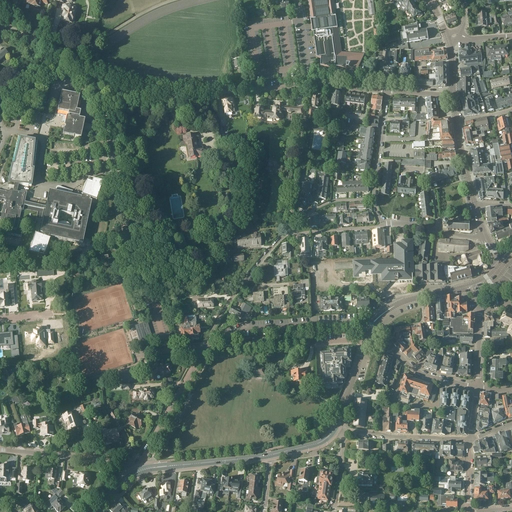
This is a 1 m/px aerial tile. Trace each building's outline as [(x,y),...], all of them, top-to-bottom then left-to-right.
[(73,3),(73,0),(66,0),(66,1),(69,2),(68,6),(63,5),(62,9),(64,9),(62,22),(66,22),(67,24),(70,24),(70,23),(72,24),(75,7),(70,6),(70,2),(73,3)] [(286,2),(285,0),(279,0),(280,3),(281,3),(282,10),(290,8),(288,1),(286,2)] [(308,0),(311,20),(311,21),(312,26),(311,26),(311,27),(312,27),(312,31),(312,32),(313,32),(313,33),(314,38),(314,39),(315,45),(316,51),(316,52),(317,57),(317,58),(321,58),(321,66),(330,67),(342,68),(337,29),(338,29),(338,28),(338,27),(337,23),(337,22),(336,18),(336,17),(336,16),(333,0),(308,0)] [(391,0),(392,2),(396,1),(400,7),(401,13),(403,13),(406,11),(408,10),(415,6),(414,5),(415,4),(414,3),(412,2),(411,0),(410,0),(408,1),(407,0),(406,0),(402,3),(401,1),(402,1),(401,0),(391,0)] [(416,8),(415,6),(408,10),(406,11),(409,16),(411,15),(413,19),(417,16),(418,18),(422,16),(421,13),(421,12),(420,10),(419,10),(418,9),(416,8)] [(447,14),(445,15),(445,17),(445,18),(447,24),(457,20),(455,14),(448,16),(447,14)] [(507,26),(511,25),(509,17),(508,17),(507,14),(502,16),(503,19),(502,19),(504,26),(507,25),(507,26)] [(487,27),(487,24),(491,24),(491,19),(487,20),(478,20),(479,27),(487,27)] [(414,25),(401,27),(402,32),(400,32),(401,38),(397,38),(398,44),(407,42),(407,43),(428,39),(427,30),(422,30),(421,24),(414,25)] [(381,28),(380,28),(373,29),(374,36),(375,36),(382,35),(381,28)] [(388,77),(390,65),(391,51),(382,52),(383,47),(380,47),(379,60),(386,61),(386,69),(383,68),(382,77),(388,77)] [(459,51),(460,56),(481,53),(481,52),(480,51),(481,50),(480,49),(478,47),(478,48),(477,49),(476,47),(475,48),(476,48),(475,49),(473,48),(472,49),(471,49),(459,51)] [(415,50),(415,55),(415,62),(432,60),(431,52),(431,48),(415,50)] [(460,62),(466,62),(466,65),(467,64),(468,68),(471,67),(471,69),(475,68),(475,66),(478,66),(479,71),(480,77),(481,81),(485,81),(485,80),(484,73),(484,70),(485,62),(483,49),(480,49),(481,50),(480,51),(481,52),(481,53),(460,56),(459,56),(460,62)] [(431,52),(432,60),(432,62),(446,60),(447,60),(447,55),(446,50),(445,50),(431,52)] [(392,79),(392,78),(395,78),(395,70),(396,70),(397,63),(399,64),(399,57),(399,52),(392,51),(391,57),(394,57),(394,63),(395,63),(395,65),(390,65),(388,77),(388,79),(392,79)] [(460,69),(461,74),(472,72),(479,71),(478,66),(475,66),(475,68),(471,69),(471,67),(468,68),(460,69)] [(468,97),(480,95),(480,94),(482,94),(487,92),(484,81),(481,82),(481,81),(480,77),(472,77),(462,79),(462,92),(462,101),(468,100),(468,97)] [(508,77),(499,79),(501,87),(504,86),(504,87),(507,87),(506,85),(510,85),(508,77)] [(490,81),(492,89),(501,87),(499,79),(490,81)] [(56,108),(55,114),(59,114),(59,115),(63,115),(67,116),(63,135),(81,138),(85,120),(79,118),(80,112),(76,112),(80,96),(62,92),(58,109),(56,108)] [(461,101),(462,107),(469,105),(468,104),(475,103),(475,102),(478,102),(477,99),(478,99),(481,98),(480,95),(468,97),(468,100),(462,101),(461,101)] [(313,121),(315,108),(317,108),(318,106),(318,107),(319,97),(313,96),(312,103),(311,106),(312,106),(312,108),(309,107),(308,121),(313,121)] [(491,101),(492,101),(491,98),(491,97),(487,98),(488,101),(486,102),(488,111),(489,111),(490,112),(492,111),(493,110),(494,110),(491,101)] [(502,97),(498,98),(499,101),(501,100),(503,108),(508,106),(505,99),(502,100),(502,97)] [(495,102),(496,102),(498,109),(503,108),(501,100),(499,101),(498,98),(495,99),(495,102)] [(225,107),(226,113),(232,112),(231,106),(234,105),(233,99),(222,100),(223,107),(225,107)] [(408,108),(412,108),(412,113),(417,113),(417,108),(415,108),(415,101),(412,101),(412,99),(409,99),(408,100),(408,108)] [(463,111),(463,112),(469,111),(470,110),(479,108),(479,105),(478,105),(478,102),(475,102),(475,103),(468,104),(469,105),(462,107),(463,107),(463,111)] [(273,120),(275,120),(280,120),(280,119),(281,119),(282,118),(282,115),(281,114),(282,111),(287,111),(288,113),(291,113),(293,112),(297,112),(298,120),(307,118),(304,106),(297,107),(285,106),(285,107),(284,106),(282,105),(282,104),(279,103),(278,107),(274,107),(273,108),(273,111),(263,111),(264,108),(253,107),(252,117),(273,119),(273,120)] [(469,111),(463,112),(464,118),(486,114),(484,107),(481,108),(479,108),(470,110),(469,111)] [(427,114),(424,114),(424,121),(428,120),(438,119),(438,112),(427,113),(427,114)] [(378,128),(379,120),(369,118),(368,127),(378,128)] [(476,120),(479,132),(479,136),(479,138),(484,137),(484,138),(485,137),(484,132),(489,130),(486,118),(476,120)] [(503,119),(502,119),(505,130),(510,128),(509,124),(508,125),(507,118),(506,118),(505,118),(503,118),(503,119)] [(433,130),(439,129),(451,128),(451,127),(452,127),(451,120),(444,120),(444,121),(436,122),(436,121),(431,122),(432,129),(433,129),(433,130)] [(466,123),(466,125),(472,124),(473,128),(474,129),(477,131),(477,132),(479,132),(476,120),(466,123)] [(467,133),(463,134),(464,138),(468,137),(469,140),(473,139),(473,137),(479,136),(479,132),(477,132),(477,131),(476,131),(476,133),(472,134),(468,134),(467,133)] [(197,160),(198,157),(198,156),(210,160),(212,154),(196,147),(194,134),(192,135),(183,136),(184,142),(188,148),(189,154),(188,154),(183,154),(183,155),(184,155),(185,155),(186,162),(197,160)] [(440,135),(440,142),(453,142),(452,134),(440,135)] [(511,136),(502,138),(503,146),(499,147),(500,148),(502,163),(508,162),(509,167),(507,167),(508,171),(511,170),(511,160),(511,161),(508,146),(511,145),(511,136)] [(464,138),(466,147),(484,143),(485,142),(484,138),(484,137),(479,138),(473,139),(469,140),(468,137),(464,138)] [(0,201),(1,202),(2,200),(5,201),(2,214),(0,222),(0,228),(8,230),(7,234),(12,235),(12,236),(21,238),(24,227),(20,226),(21,222),(19,222),(20,218),(22,218),(22,220),(36,223),(36,219),(41,220),(44,209),(47,210),(44,224),(40,223),(38,233),(40,234),(42,234),(41,236),(35,234),(35,235),(29,253),(28,253),(44,257),(39,255),(40,252),(45,254),(50,240),(49,239),(50,236),(82,243),(91,202),(90,201),(90,200),(97,202),(97,201),(96,201),(103,183),(88,179),(93,181),(92,184),(87,182),(82,196),(81,196),(83,197),(82,198),(81,199),(71,197),(72,196),(73,192),(58,186),(57,187),(56,187),(56,189),(55,189),(55,190),(56,190),(55,194),(50,193),(48,207),(45,207),(39,205),(36,205),(25,203),(25,202),(27,193),(21,192),(20,194),(17,193),(17,191),(19,185),(32,187),(37,143),(27,142),(27,140),(18,138),(9,181),(15,182),(14,186),(13,192),(7,190),(6,192),(6,191),(5,191),(4,191),(2,191),(1,191),(0,190),(0,201)] [(484,158),(485,160),(472,162),(473,175),(491,173),(494,175),(496,175),(496,165),(502,164),(498,145),(499,145),(498,140),(495,141),(494,140),(492,141),(493,146),(495,156),(484,158)] [(454,150),(453,142),(425,142),(425,150),(430,150),(430,149),(434,149),(434,148),(442,148),(442,151),(454,150)] [(480,150),(470,151),(472,162),(485,160),(484,158),(484,154),(480,155),(480,150)] [(425,151),(414,152),(414,160),(425,160),(425,156),(425,151)] [(438,152),(436,152),(436,156),(437,156),(437,159),(439,159),(450,159),(450,160),(456,160),(455,152),(438,152)] [(342,164),(341,169),(345,169),(346,164),(347,161),(346,161),(346,158),(347,159),(348,154),(340,153),(340,154),(339,153),(337,163),(342,164)] [(385,163),(384,171),(392,172),(393,164),(385,163)] [(496,165),(496,175),(504,175),(504,172),(502,164),(496,165)] [(455,171),(454,167),(447,169),(451,177),(457,175),(456,174),(457,173),(456,170),(455,171)] [(447,169),(441,171),(444,180),(451,177),(447,169)] [(384,171),(383,179),(391,180),(392,172),(384,171)] [(441,171),(434,174),(437,182),(444,180),(441,171)] [(321,176),(321,178),(320,178),(320,183),(328,184),(329,184),(330,182),(328,181),(329,179),(325,179),(326,174),(320,174),(320,177),(321,176)] [(431,185),(437,182),(434,174),(428,176),(431,185)] [(484,198),(489,189),(492,184),(495,185),(494,183),(494,178),(485,179),(475,180),(474,181),(477,192),(478,193),(479,199),(480,200),(483,199),(484,198)] [(383,179),(382,187),(390,188),(391,180),(383,179)] [(408,179),(407,187),(406,194),(415,195),(416,188),(412,188),(413,180),(408,179)] [(364,181),(360,181),(361,192),(368,192),(368,185),(364,185),(364,181)] [(345,193),(346,193),(346,182),(342,182),(342,186),(337,186),(337,193),(345,193)] [(354,182),(346,182),(346,193),(353,193),(355,192),(354,182)] [(299,210),(300,211),(302,211),(302,210),(303,210),(304,208),(306,208),(307,203),(312,204),(313,197),(311,196),(312,185),(302,183),(301,195),(305,196),(304,199),(300,198),(299,201),(300,201),(299,210)] [(489,189),(484,198),(497,199),(497,190),(497,185),(495,185),(492,184),(489,189)] [(397,193),(406,194),(407,187),(398,186),(397,193)] [(501,190),(497,190),(497,199),(503,199),(504,191),(506,191),(505,186),(501,187),(501,190)] [(389,196),(390,188),(382,187),(381,195),(389,196)] [(314,196),(314,203),(318,204),(319,199),(326,200),(326,198),(328,198),(328,195),(327,195),(327,194),(318,193),(318,197),(314,196)] [(420,194),(421,202),(429,201),(428,193),(420,194)] [(421,202),(422,210),(430,209),(429,201),(421,202)] [(348,214),(353,214),(354,214),(354,210),(356,209),(356,210),(366,209),(365,203),(355,204),(349,204),(349,207),(348,207),(348,214)] [(486,209),(486,214),(491,214),(492,218),(494,218),(494,219),(496,219),(496,218),(496,215),(495,209),(495,208),(486,209)] [(495,208),(495,209),(496,215),(498,215),(498,217),(503,216),(503,213),(505,212),(505,208),(502,208),(495,208)] [(431,209),(430,209),(422,210),(423,219),(432,217),(431,210),(431,209)] [(354,219),(357,219),(357,223),(363,223),(362,216),(357,216),(356,214),(354,214),(353,214),(354,219)] [(491,214),(486,214),(487,223),(488,223),(496,223),(496,222),(496,219),(494,219),(494,218),(492,218),(491,214)] [(320,227),(320,221),(327,221),(327,220),(336,220),(336,215),(327,216),(327,217),(326,217),(326,216),(319,216),(319,218),(314,219),(311,219),(311,228),(320,227)] [(346,216),(339,217),(339,225),(347,225),(347,223),(349,223),(349,217),(347,218),(346,216)] [(448,223),(448,228),(445,228),(445,230),(469,230),(469,223),(463,223),(463,217),(449,216),(449,219),(453,219),(453,221),(458,221),(458,222),(448,222),(448,223)] [(488,224),(487,224),(489,229),(503,226),(502,223),(508,222),(508,218),(505,218),(504,218),(499,219),(499,223),(498,223),(496,223),(488,223),(488,224)] [(497,232),(495,233),(496,234),(498,240),(511,235),(511,223),(509,225),(509,227),(507,227),(504,228),(504,229),(497,231),(497,232)] [(489,229),(491,236),(496,234),(495,233),(497,232),(497,231),(504,229),(504,228),(503,226),(489,229)] [(384,247),(382,231),(373,231),(374,247),(384,247)] [(250,236),(251,247),(260,246),(259,235),(257,235),(257,232),(254,233),(254,235),(250,236)] [(367,232),(361,232),(362,245),(362,246),(371,246),(371,238),(368,239),(367,232)] [(238,249),(251,247),(250,236),(245,236),(245,234),(240,234),(240,237),(236,237),(238,249)] [(343,247),(349,247),(350,256),(354,256),(353,246),(351,247),(351,245),(351,242),(351,241),(351,240),(350,239),(350,235),(342,236),(342,245),(343,245),(343,247)] [(447,240),(439,239),(438,251),(446,252),(452,253),(463,252),(468,250),(469,241),(447,240)] [(302,240),(303,254),(302,254),(302,258),(312,258),(312,248),(310,248),(309,240),(302,240)] [(418,262),(417,267),(426,267),(427,263),(430,242),(420,241),(418,262)] [(396,261),(354,263),(355,277),(373,277),(373,288),(380,294),(390,284),(390,280),(395,280),(395,281),(399,281),(399,280),(405,280),(405,282),(407,282),(407,283),(413,282),(412,242),(403,243),(403,247),(401,247),(401,244),(395,245),(396,261)] [(281,245),(282,256),(288,256),(289,261),(292,260),(292,253),(290,254),(289,245),(281,245)] [(467,255),(460,257),(462,262),(463,262),(465,266),(472,264),(471,262),(477,259),(480,267),(486,265),(480,251),(467,255)] [(99,257),(99,262),(102,262),(102,267),(109,267),(109,266),(110,266),(111,269),(117,269),(116,258),(110,259),(110,260),(108,260),(108,256),(101,257),(99,257)] [(276,277),(277,282),(279,282),(279,277),(285,277),(284,269),(287,269),(286,261),(280,261),(281,267),(273,267),(274,278),(276,277)] [(442,267),(442,266),(426,267),(417,267),(415,267),(416,280),(419,280),(419,283),(442,282),(442,279),(445,279),(444,271),(444,267),(442,267)] [(444,267),(444,271),(446,279),(451,278),(452,283),(472,277),(469,268),(470,268),(465,268),(453,267),(444,267)] [(296,301),(299,301),(298,296),(304,296),(304,288),(308,288),(308,280),(301,281),(301,286),(293,286),(293,296),(296,296),(296,301)] [(37,281),(27,282),(28,285),(28,291),(31,291),(32,301),(38,301),(38,300),(41,300),(41,299),(42,299),(42,295),(41,295),(40,288),(43,288),(43,284),(38,284),(38,282),(37,283),(37,281)] [(8,295),(0,295),(0,306),(1,306),(1,308),(8,307),(8,305),(15,305),(13,284),(8,285),(8,295)] [(269,306),(269,302),(268,299),(263,300),(263,293),(252,293),(252,296),(248,296),(248,302),(253,302),(253,305),(261,304),(261,306),(269,306)] [(273,299),(268,299),(269,302),(273,302),(273,308),(281,307),(281,309),(289,309),(289,303),(284,303),(283,296),(273,297),(273,299)] [(334,298),(334,297),(328,297),(329,298),(328,298),(328,299),(321,299),(321,311),(328,311),(328,312),(334,311),(342,311),(342,299),(334,299),(334,298)] [(454,299),(454,298),(452,298),(452,297),(442,298),(442,301),(443,321),(443,330),(449,329),(446,319),(455,318),(454,299)] [(366,309),(366,311),(369,311),(369,298),(357,299),(357,309),(366,309)] [(458,298),(454,298),(455,315),(465,314),(465,313),(467,313),(466,303),(464,303),(464,300),(462,299),(458,299),(458,298)] [(198,308),(204,308),(213,308),(213,307),(214,306),(214,304),(213,304),(213,300),(204,300),(200,301),(200,304),(198,304),(197,305),(197,307),(198,308)] [(244,312),(248,314),(251,308),(243,304),(239,311),(231,307),(229,313),(241,319),(244,312)] [(504,314),(501,322),(502,322),(511,326),(510,327),(508,331),(509,334),(509,337),(511,338),(511,314),(506,312),(505,314),(504,314)] [(457,334),(457,335),(469,336),(469,334),(473,334),(473,324),(475,324),(475,320),(475,315),(467,315),(467,316),(466,316),(466,317),(463,317),(463,318),(455,318),(455,319),(451,320),(450,328),(453,328),(453,333),(457,334)] [(490,338),(490,328),(493,328),(493,324),(501,324),(501,323),(500,323),(501,320),(498,318),(495,318),(495,315),(485,315),(485,325),(484,338),(490,338)] [(181,330),(180,330),(180,332),(181,332),(181,337),(186,337),(186,336),(189,336),(189,337),(190,337),(189,325),(189,323),(188,324),(187,317),(187,316),(185,316),(180,317),(181,320),(184,320),(184,324),(185,324),(185,325),(185,326),(180,327),(181,330)] [(146,342),(152,340),(147,322),(141,324),(134,326),(136,331),(139,344),(146,342)] [(190,325),(189,325),(190,337),(194,336),(194,337),(199,337),(199,334),(199,333),(198,327),(196,327),(195,324),(190,324),(190,325)] [(412,327),(411,327),(413,335),(415,335),(416,337),(415,337),(416,342),(420,342),(421,345),(425,344),(424,341),(426,341),(423,325),(418,326),(417,326),(415,327),(414,326),(413,327),(412,327)] [(403,328),(397,329),(403,335),(404,336),(405,337),(411,336),(411,334),(410,328),(408,328),(407,327),(406,328),(403,329),(403,328)] [(401,336),(403,335),(397,329),(392,343),(397,348),(398,348),(400,350),(400,351),(401,351),(402,352),(406,348),(400,343),(400,341),(401,336)] [(30,333),(25,334),(26,339),(31,339),(31,344),(36,344),(36,347),(40,346),(40,348),(45,348),(44,344),(49,344),(49,345),(53,345),(53,344),(54,344),(54,342),(53,342),(52,334),(50,334),(50,331),(43,331),(43,332),(41,333),(41,330),(37,330),(37,332),(30,332),(30,333)] [(12,334),(0,335),(0,345),(11,345),(12,357),(18,356),(16,337),(12,338),(12,334)] [(438,342),(444,342),(448,339),(461,339),(460,343),(461,343),(461,344),(472,344),(473,337),(469,336),(456,336),(446,335),(442,339),(438,342)] [(495,346),(503,345),(503,341),(507,341),(506,337),(501,337),(501,340),(495,340),(495,341),(490,341),(490,348),(495,347),(495,346)] [(411,346),(404,353),(407,356),(410,358),(412,356),(419,362),(425,356),(428,358),(430,356),(432,352),(429,351),(425,349),(422,352),(419,350),(421,347),(416,346),(414,344),(413,338),(410,338),(410,339),(411,344),(411,346)] [(331,354),(321,355),(322,369),(323,370),(324,384),(331,384),(332,385),(336,384),(336,380),(344,379),(344,373),(346,373),(345,363),(351,363),(350,350),(344,350),(344,349),(337,350),(337,351),(331,351),(331,354)] [(441,372),(446,373),(450,354),(446,353),(445,357),(444,357),(441,372)] [(382,365),(391,367),(395,369),(398,370),(399,368),(401,365),(396,359),(391,358),(392,356),(385,354),(382,365)] [(452,368),(454,359),(456,359),(456,355),(455,355),(454,355),(450,354),(446,373),(452,374),(453,368),(452,368)] [(460,362),(459,368),(471,369),(471,362),(470,362),(471,355),(460,355),(460,358),(459,358),(459,361),(460,362)] [(424,367),(430,369),(434,357),(430,356),(428,358),(427,359),(427,360),(426,362),(424,364),(424,367)] [(438,359),(434,357),(430,369),(436,371),(438,366),(437,366),(438,363),(437,363),(438,359)] [(488,368),(488,371),(500,371),(500,370),(502,370),(502,367),(506,367),(506,361),(499,360),(499,362),(492,362),(492,363),(490,362),(490,366),(491,366),(491,367),(490,367),(488,368)] [(149,372),(150,380),(150,382),(153,382),(153,380),(154,380),(154,374),(155,374),(156,374),(157,373),(161,373),(161,374),(169,374),(169,371),(171,371),(171,368),(169,368),(169,365),(160,366),(160,367),(156,367),(156,370),(155,370),(155,371),(154,372),(149,372)] [(381,371),(389,374),(391,367),(382,365),(381,371)] [(17,373),(16,367),(10,368),(9,366),(5,367),(6,370),(8,370),(9,376),(17,373)] [(471,377),(471,369),(459,368),(455,368),(455,374),(458,374),(458,375),(461,375),(461,376),(471,377)] [(292,376),(293,383),(303,382),(303,385),(311,385),(311,380),(310,380),(310,377),(304,378),(304,376),(306,376),(306,375),(307,375),(307,371),(304,371),(304,370),(290,371),(291,376),(292,376)] [(379,377),(387,380),(389,374),(381,371),(379,377)] [(503,380),(503,375),(503,373),(500,373),(500,371),(488,371),(488,374),(489,375),(491,375),(491,380),(499,381),(500,380),(503,380)] [(103,380),(99,381),(100,386),(104,385),(116,382),(115,377),(103,380)] [(377,378),(375,384),(386,387),(388,383),(391,384),(390,389),(394,390),(396,382),(393,381),(387,380),(379,377),(378,379),(377,378)] [(412,379),(405,377),(398,398),(399,398),(398,401),(407,404),(410,396),(428,402),(428,401),(432,402),(437,389),(426,385),(426,384),(422,383),(422,384),(411,381),(412,379)] [(139,399),(140,399),(144,399),(144,401),(149,401),(149,399),(153,399),(153,397),(154,397),(154,393),(153,393),(153,391),(148,392),(148,391),(144,391),(144,392),(139,392),(138,392),(138,391),(133,392),(133,400),(139,400),(139,399)] [(439,411),(440,411),(442,411),(447,411),(455,412),(455,422),(455,431),(458,431),(458,435),(466,435),(467,420),(467,411),(470,396),(463,394),(463,396),(459,395),(460,394),(452,393),(452,394),(448,394),(449,393),(441,392),(440,392),(439,411)] [(480,405),(479,409),(484,410),(489,410),(491,409),(492,408),(492,400),(492,399),(489,398),(490,396),(489,395),(487,394),(487,395),(486,395),(486,394),(482,394),(481,394),(481,395),(480,398),(481,399),(481,400),(480,405)] [(502,396),(503,400),(503,406),(505,417),(508,417),(509,418),(511,417),(511,404),(509,406),(508,400),(507,398),(507,396),(502,396)] [(352,413),(354,413),(366,414),(367,401),(354,400),(352,413)] [(80,406),(82,413),(80,414),(81,418),(88,415),(84,405),(80,406)] [(491,409),(489,410),(490,414),(493,413),(493,414),(492,414),(494,424),(500,421),(496,405),(495,406),(495,408),(495,409),(492,410),(492,409),(491,409)] [(498,405),(496,405),(500,421),(505,419),(505,417),(503,406),(498,407),(498,405)] [(385,416),(383,418),(383,429),(385,429),(385,431),(391,432),(392,417),(390,417),(391,414),(392,414),(393,409),(387,409),(386,409),(386,407),(383,407),(382,413),(385,413),(385,416)] [(117,419),(112,410),(109,412),(114,421),(117,419)] [(492,426),(492,425),(491,420),(490,416),(490,414),(489,410),(484,410),(481,430),(492,426)] [(442,416),(442,411),(440,411),(439,416),(438,421),(433,421),(432,434),(445,435),(445,433),(450,433),(451,425),(450,425),(450,423),(447,422),(442,422),(442,419),(441,418),(441,416),(442,416)] [(445,421),(455,422),(455,412),(447,411),(445,421)] [(364,427),(366,414),(354,413),(354,426),(364,427)] [(393,422),(396,422),(395,430),(397,431),(397,432),(398,432),(399,433),(400,433),(401,432),(402,432),(402,422),(403,422),(404,417),(398,417),(398,413),(394,413),(393,422)] [(80,426),(76,415),(65,419),(69,430),(80,426)] [(127,424),(121,427),(123,430),(130,426),(137,429),(138,427),(140,428),(144,420),(140,417),(139,419),(132,415),(129,421),(127,424)] [(420,421),(421,422),(421,431),(422,431),(423,431),(424,432),(424,431),(426,431),(426,432),(427,432),(428,431),(429,431),(429,422),(432,422),(432,415),(429,415),(429,418),(428,418),(420,418),(420,421)] [(21,426),(23,434),(30,433),(26,419),(25,416),(21,417),(23,423),(24,423),(24,425),(21,426)] [(0,433),(8,433),(8,424),(10,424),(9,419),(7,420),(7,419),(0,420),(0,433)] [(39,429),(39,428),(41,428),(41,432),(40,432),(40,436),(54,436),(53,432),(52,432),(52,427),(48,427),(48,424),(41,424),(39,424),(38,420),(33,420),(33,429),(39,429)] [(16,436),(23,434),(21,426),(17,427),(17,424),(14,425),(16,436)] [(122,431),(123,430),(121,427),(120,427),(120,428),(119,427),(117,428),(114,429),(114,431),(110,431),(111,443),(118,442),(118,441),(118,433),(122,431)] [(112,444),(111,443),(110,431),(106,431),(106,430),(95,431),(95,436),(103,435),(104,445),(112,444)] [(495,437),(493,438),(499,454),(502,454),(503,453),(511,450),(511,449),(511,446),(509,440),(507,439),(504,432),(494,436),(495,437)] [(474,453),(475,453),(475,454),(481,452),(481,454),(492,454),(499,454),(493,438),(482,440),(482,441),(475,443),(475,445),(476,448),(473,449),(474,450),(473,451),(474,453)] [(359,451),(362,451),(362,452),(367,452),(367,451),(368,451),(369,451),(369,447),(371,447),(371,443),(356,442),(356,447),(359,447),(359,451)] [(412,455),(419,456),(419,451),(419,448),(420,448),(420,443),(419,443),(412,442),(412,451),(412,455)] [(397,453),(408,453),(408,450),(409,450),(409,447),(408,447),(408,443),(395,443),(395,447),(397,447),(397,453)] [(440,460),(440,457),(439,457),(439,454),(437,454),(438,444),(438,443),(431,443),(430,443),(430,449),(431,449),(431,452),(431,456),(429,456),(429,459),(432,459),(432,456),(435,456),(435,460),(440,460)] [(446,457),(450,457),(454,457),(455,455),(454,455),(455,444),(447,444),(446,457)] [(454,455),(455,455),(454,457),(454,458),(463,458),(464,455),(464,446),(462,445),(455,444),(454,455)] [(451,466),(451,472),(463,472),(463,464),(455,464),(455,461),(449,460),(449,466),(451,466)] [(9,464),(5,463),(5,467),(0,466),(0,478),(0,482),(6,483),(6,479),(8,479),(8,474),(9,475),(10,467),(8,467),(9,464)] [(18,480),(31,481),(32,469),(29,468),(28,468),(28,467),(26,467),(25,468),(24,468),(24,471),(22,471),(22,477),(19,476),(18,480)] [(57,471),(47,470),(46,479),(49,480),(51,480),(52,480),(51,486),(57,486),(56,489),(60,489),(61,488),(62,483),(57,483),(56,483),(56,480),(57,471)] [(302,492),(306,492),(307,487),(309,487),(311,481),(307,480),(309,471),(300,470),(298,481),(298,484),(303,485),(303,486),(302,492)] [(290,471),(290,475),(282,474),(281,476),(278,475),(277,480),(276,480),(275,485),(283,486),(283,483),(288,484),(287,491),(291,492),(293,486),(293,484),(291,484),(291,483),(289,482),(290,479),(292,480),(293,471),(290,471)] [(327,474),(325,474),(325,471),(320,471),(320,473),(319,477),(318,477),(316,478),(315,485),(318,485),(319,486),(317,500),(327,502),(330,487),(332,475),(331,473),(329,473),(327,474)] [(78,485),(80,485),(81,487),(83,487),(85,486),(88,486),(89,475),(75,473),(74,478),(78,478),(78,485)] [(368,473),(359,473),(359,479),(357,479),(357,482),(358,482),(358,487),(373,487),(373,475),(368,475),(368,473)] [(245,479),(248,479),(247,482),(249,483),(258,484),(258,480),(259,481),(260,474),(257,474),(257,476),(248,475),(248,476),(246,476),(245,479)] [(224,492),(225,490),(225,489),(229,489),(230,489),(231,480),(222,478),(220,491),(224,492)] [(448,484),(448,490),(449,490),(449,493),(455,493),(455,490),(461,490),(461,482),(450,481),(450,478),(440,478),(440,484),(448,484)] [(205,499),(207,492),(208,485),(209,485),(209,481),(199,479),(198,484),(202,484),(201,492),(196,491),(195,500),(197,501),(198,498),(205,499)] [(230,489),(229,492),(234,493),(237,493),(237,495),(238,495),(238,500),(241,500),(242,495),(243,487),(240,487),(240,485),(239,485),(240,481),(231,480),(230,489)] [(179,481),(178,492),(187,493),(188,483),(179,481)] [(160,491),(160,497),(167,496),(170,496),(170,493),(171,492),(170,483),(162,483),(162,485),(161,486),(161,487),(163,489),(163,490),(160,491)] [(248,490),(248,491),(260,492),(260,489),(257,489),(258,484),(249,483),(249,487),(248,487),(248,490)] [(474,488),(473,500),(475,502),(482,501),(482,493),(481,487),(474,488)] [(143,491),(144,493),(138,496),(141,500),(142,499),(144,502),(149,499),(150,501),(153,499),(151,497),(154,495),(150,490),(149,491),(148,489),(147,489),(143,491)] [(49,510),(53,507),(58,511),(60,511),(66,507),(64,504),(65,503),(59,498),(60,497),(61,497),(64,494),(60,490),(55,494),(47,502),(48,502),(44,505),(49,510)] [(259,495),(260,492),(248,491),(248,497),(246,497),(245,500),(250,501),(250,499),(256,500),(257,495),(259,495)] [(360,506),(384,507),(384,495),(360,494),(360,506)] [(438,506),(440,506),(442,506),(446,506),(446,507),(457,507),(457,500),(453,500),(453,497),(441,496),(438,496),(438,506)] [(29,507),(26,501),(20,503),(24,511),(38,511),(39,511),(37,507),(34,508),(32,505),(29,507)] [(109,510),(110,511),(125,511),(122,509),(117,503),(109,510)]
